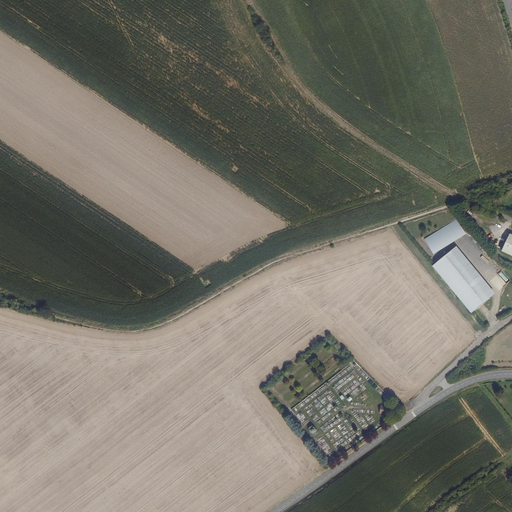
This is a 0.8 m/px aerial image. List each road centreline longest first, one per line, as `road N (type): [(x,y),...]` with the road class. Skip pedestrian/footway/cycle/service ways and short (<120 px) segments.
road 1 (track): [(0,299),(133,331),(180,316),(270,263),(459,201)]
road 2 (track): [(249,0),(314,100),(459,201)]
road 3 (tertiary): [(274,511),(419,409)]
